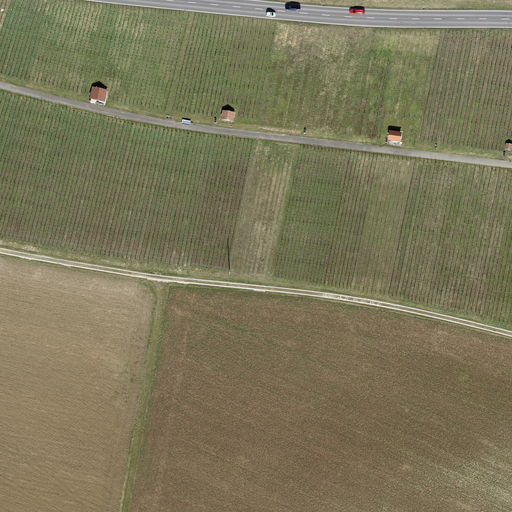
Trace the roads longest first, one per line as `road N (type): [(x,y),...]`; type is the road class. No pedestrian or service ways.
road 1 (track): [(511,165),(104,108),(0,80)]
road 2 (track): [(0,249),(354,301),(511,335)]
road 3 (primary): [(183,0),(352,17),(511,19)]
road 4 (track): [(161,277),(123,511)]
